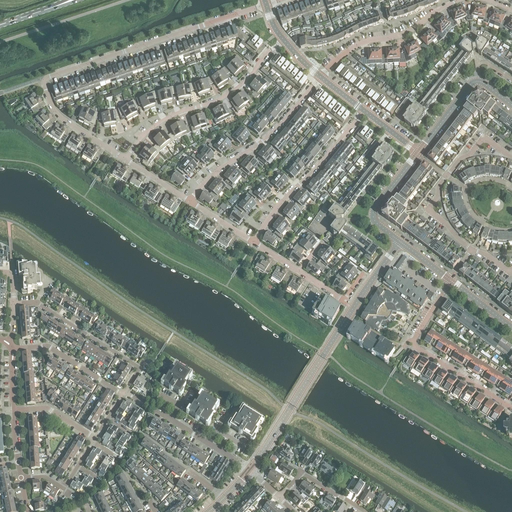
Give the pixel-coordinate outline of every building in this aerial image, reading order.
[(322,0),(318,0),(316,1),(320,13),(326,11),(322,0)] [(334,8),(331,0),(324,0),(328,10),(334,8)] [(337,0),(331,0),(334,8),(339,7),(337,0)] [(422,0),(416,2),(420,10),(425,8),(422,0)] [(427,0),(422,0),(425,8),(430,6),(427,0)] [(316,1),(311,3),(315,15),(320,13),(316,1)] [(416,2),(411,4),(415,12),(420,10),(416,2)] [(311,3),(305,4),(309,17),(315,15),(311,3)] [(406,5),(406,7),(406,6),(410,14),(414,12),(414,13),(415,12),(411,4),(411,3),(410,3),(409,3),(407,3),(406,4),(406,5)] [(305,4),(300,6),(303,16),(304,18),(309,17),(305,4)] [(473,17),(479,18),(481,6),(474,5),(474,7),(473,14),(469,13),(470,21),(473,20),(473,17)] [(300,6),(294,8),(298,18),(303,16),(300,6)] [(396,8),(397,10),(399,18),(404,16),(402,8),(401,7),(400,6),(399,6),(398,7),(397,7),(397,8),(396,8)] [(467,21),(470,21),(469,13),(466,15),(463,8),(463,6),(457,9),(461,19),(466,17),(467,21)] [(483,25),(485,25),(488,17),(485,16),(486,10),(487,7),(481,6),(479,18),(484,19),(483,22),(484,23),(483,25)] [(294,8),(289,10),(292,20),(298,18),(294,8)] [(456,21),(461,19),(457,9),(451,11),(452,13),(455,19),(452,21),(455,27),(457,25),(456,21)] [(289,10),(284,12),(287,21),(292,20),(289,10)] [(491,21),(496,23),(500,12),(494,10),(493,12),(491,18),(488,17),(485,25),(488,26),(488,24),(489,24),(491,21)] [(287,21),(284,12),(278,14),(282,26),(288,24),(287,21)] [(499,28),(502,30),(505,24),(502,23),(505,17),(506,15),(500,12),(496,23),(501,25),(499,28)] [(381,13),(376,15),(379,24),(384,22),(381,13)] [(453,28),(455,27),(452,21),(449,23),(444,18),(442,17),(438,21),(446,29),(450,25),(453,28)] [(507,28),(511,31),(511,30),(511,18),(511,20),(508,26),(505,24),(502,30),(505,31),(507,28)] [(366,19),(360,21),(364,29),(368,27),(366,19)] [(360,21),(355,24),(359,31),(364,29),(360,21)] [(443,33),(446,29),(438,21),(434,26),(435,27),(440,32),(438,34),(443,39),(445,36),(443,33)] [(355,24),(350,26),(354,34),(359,31),(355,24)] [(350,26),(346,29),(350,36),(354,34),(350,26)] [(229,30),(224,32),(227,42),(238,38),(235,30),(235,28),(233,29),(232,27),(228,29),(229,30)] [(238,29),(235,30),(238,38),(242,42),(241,44),(250,51),(258,41),(253,37),(251,40),(238,29)] [(346,29),(341,31),(345,39),(350,36),(346,29)] [(439,42),(443,39),(438,34),(436,36),(431,31),(430,30),(425,34),(433,42),(437,39),(439,42)] [(341,31),(336,33),(340,41),(344,39),(345,39),(341,31)] [(224,32),(218,34),(222,46),(228,44),(227,42),(224,32)] [(336,33),(331,35),(334,43),(340,41),(336,33)] [(218,34),(213,35),(217,48),(222,46),(218,34)] [(429,46),(433,42),(425,34),(420,38),(422,40),(426,45),(423,47),(427,53),(431,49),(429,46)] [(213,35),(207,37),(212,50),(217,48),(213,35)] [(207,37),(202,39),(205,49),(206,51),(212,50),(207,37)] [(202,39),(197,41),(200,51),(205,49),(202,39)] [(482,56),(482,55),(487,47),(488,47),(489,45),(481,39),(477,45),(478,54),(482,56)] [(197,41),(191,43),(195,55),(201,53),(200,51),(197,41)] [(262,45),(258,41),(250,51),(254,55),(256,53),(258,55),(263,50),(260,48),(262,45)] [(422,55),(427,53),(423,47),(420,49),(417,43),(416,41),(410,44),(415,54),(420,52),(422,55)] [(460,49),(462,51),(470,57),(471,58),(473,55),(472,46),(467,41),(460,49)] [(191,43),(186,44),(190,57),(195,55),(191,43)] [(186,44),(180,46),(184,56),(183,56),(184,59),(190,57),(186,44)] [(417,58),(415,54),(410,44),(405,47),(406,49),(406,48),(409,54),(404,57),(406,63),(412,60),(417,58)] [(482,55),(487,58),(493,48),(489,45),(488,47),(487,47),(482,55)] [(180,46),(175,48),(178,58),(183,56),(184,56),(180,46)] [(175,48),(169,50),(174,62),(179,60),(178,58),(175,48)] [(385,64),(394,64),(393,48),(387,49),(387,51),(387,58),(385,58),(385,64)] [(394,64),(406,63),(404,57),(400,57),(399,50),(400,50),(399,48),(393,48),(394,64)] [(487,58),(491,61),(498,50),(493,48),(487,58)] [(366,65),(376,65),(375,49),(369,50),(369,52),(369,59),(361,59),(359,62),(363,65),(366,65)] [(376,65),(385,64),(385,58),(382,58),(381,51),(382,51),(381,49),(375,49),(376,65)] [(174,62),(169,50),(164,52),(168,64),(174,62)] [(491,61),(496,64),(501,55),(503,54),(498,50),(491,61)] [(462,51),(458,56),(466,62),(470,57),(462,51)] [(161,53),(156,54),(160,67),(166,65),(161,53)] [(156,54),(150,56),(155,68),(160,67),(156,54)] [(496,64),(500,67),(506,58),(501,55),(496,64)] [(150,56),(145,58),(149,70),(155,68),(150,56)] [(230,62),(240,73),(245,69),(245,68),(244,69),(240,64),(242,61),(237,56),(234,58),(235,58),(230,62)] [(267,62),(273,67),(273,68),(280,60),(275,56),(273,58),(272,57),(267,62)] [(458,56),(454,61),(462,67),(466,62),(458,56)] [(145,58),(140,60),(143,70),(143,72),(149,70),(145,58)] [(500,67),(505,70),(510,61),(506,58),(500,67)] [(140,60),(134,62),(138,71),(143,70),(140,60)] [(272,69),(276,73),(284,63),(280,60),(273,68),(273,67),(272,69)] [(454,61),(450,66),(458,72),(462,67),(454,61)] [(134,62),(129,63),(132,73),(138,71),(134,62)] [(226,66),(223,68),(228,74),(231,72),(235,77),(240,73),(230,62),(230,63),(226,66)] [(129,63),(123,65),(127,78),(133,76),(132,73),(129,63)] [(276,73),(281,77),(289,67),(284,63),(276,73)] [(337,73),(342,76),(348,68),(342,64),(338,69),(339,70),(337,73)] [(123,65),(118,67),(122,79),(127,78),(123,65)] [(342,76),(346,80),(354,70),(349,66),(348,68),(342,76)] [(450,66),(446,71),(454,77),(458,72),(450,66)] [(118,67),(113,69),(117,81),(122,79),(118,67)] [(281,77),(285,80),(293,70),(289,67),(281,77)] [(216,73),(224,86),(229,82),(225,76),(228,74),(223,68),(221,70),(216,73)] [(113,69),(107,71),(110,81),(111,83),(117,81),(113,69)] [(285,80),(289,84),(298,74),(293,70),(285,80)] [(346,80),(351,83),(357,75),(358,73),(354,70),(346,80)] [(107,71),(102,73),(105,82),(110,81),(107,71)] [(446,71),(442,76),(450,83),(454,77),(446,71)] [(102,73),(96,74),(100,84),(105,82),(102,73)] [(211,76),(208,78),(211,85),(215,83),(218,89),(224,86),(216,73),(216,74),(211,77),(211,76)] [(96,74),(91,76),(95,88),(101,86),(100,84),(96,74)] [(289,84),(294,88),(302,78),(298,74),(289,84)] [(351,83),(355,87),(361,79),(357,75),(351,83)] [(91,76),(85,78),(89,90),(95,88),(91,76)] [(257,76),(253,81),(262,89),(266,85),(268,87),(270,84),(272,82),(270,81),(267,78),(265,80),(265,79),(262,82),(257,77),(258,77),(257,76)] [(442,76),(438,82),(446,88),(450,83),(442,76)] [(355,87),(360,90),(367,80),(363,77),(361,79),(355,87)] [(85,78),(80,80),(84,92),(89,90),(85,78)] [(200,81),(205,95),(211,93),(211,92),(210,93),(208,86),(211,85),(208,78),(205,79),(200,81)] [(302,78),(294,88),(298,91),(300,89),(301,91),(306,85),(304,84),(306,81),(302,78)] [(80,80),(75,82),(78,91),(78,92),(78,94),(84,92),(80,80)] [(360,90),(364,94),(372,84),(367,80),(360,90)] [(194,83),(191,84),(193,91),(196,90),(199,97),(198,97),(199,97),(205,95),(200,81),(199,81),(200,81),(194,83)] [(262,89),(253,81),(249,86),(254,91),(252,93),(253,94),(251,95),(255,100),(260,95),(259,95),(263,91),(264,91),(262,89)] [(75,82),(69,83),(72,93),(73,93),(78,92),(78,91),(75,82)] [(438,82),(434,87),(441,93),(446,88),(438,82)] [(69,83),(64,85),(68,97),(73,96),(73,93),(72,93),(69,83)] [(182,85),(185,100),(191,99),(190,92),(193,91),(191,84),(188,85),(182,86),(182,85)] [(364,94),(369,97),(377,87),(372,84),(364,94)] [(64,85),(58,87),(63,99),(68,97),(64,85)] [(175,87),(173,87),(174,95),(177,94),(178,101),(185,100),(182,85),(182,86),(176,87),(176,86),(175,87)] [(63,99),(58,87),(53,89),(54,92),(51,93),(53,98),(55,102),(63,99)] [(164,89),(163,89),(167,104),(173,102),(171,95),(174,95),(173,87),(169,88),(164,90),(164,89)] [(369,97),(373,101),(381,91),(377,87),(369,97)] [(434,87),(429,92),(437,98),(441,93),(434,87)] [(158,91),(154,92),(156,99),(159,98),(161,105),(167,104),(163,89),(163,90),(158,91)] [(310,97),(316,102),(316,103),(322,95),(318,91),(316,93),(314,92),(310,97)] [(373,101),(378,104),(384,96),(386,94),(381,91),(373,101)] [(464,111),(465,111),(473,117),(474,119),(478,114),(481,116),(484,113),(489,117),(490,115),(496,107),(497,106),(492,103),(492,102),(485,97),(486,97),(478,91),(472,98),(472,99),(467,105),(467,106),(464,111)] [(145,95),(150,109),(156,107),(153,100),(156,99),(154,92),(150,93),(145,96),(145,95)] [(242,92),(237,96),(245,108),(246,108),(244,105),(249,102),(250,104),(253,102),(249,96),(246,98),(242,92)] [(429,92),(425,97),(433,103),(437,98),(429,92)] [(34,115),(36,113),(42,109),(39,105),(42,103),(39,100),(38,100),(33,93),(28,95),(29,99),(25,101),(34,115)] [(284,93),(281,97),(288,103),(291,100),(290,100),(291,98),(284,93)] [(150,109),(145,95),(145,96),(139,98),(136,99),(139,106),(142,105),(144,111),(150,109)] [(314,104),(319,108),(327,98),(322,95),(316,103),(316,102),(314,104)] [(245,108),(237,96),(232,99),(232,100),(232,99),(236,105),(233,107),(238,113),(240,111),(245,108)] [(378,104),(382,108),(389,100),(384,96),(378,104)] [(281,97),(277,101),(284,107),(285,106),(286,106),(288,103),(281,97)] [(425,97),(421,102),(429,108),(433,103),(425,97)] [(323,112),(325,110),(331,102),(327,98),(319,108),(323,112)] [(126,105),(125,105),(132,118),(138,115),(138,114),(138,115),(135,109),(137,107),(134,100),(131,102),(126,105)] [(382,108),(387,111),(393,103),(389,100),(382,108)] [(277,101),(274,105),(281,112),(284,108),(283,108),(284,107),(277,101)] [(393,103),(387,111),(392,115),(398,107),(399,105),(395,101),(393,103)] [(325,110),(329,113),(336,105),(331,102),(325,110)] [(421,102),(417,107),(425,114),(425,113),(429,108),(421,102)] [(224,104),(218,107),(224,121),(224,120),(229,118),(230,118),(233,116),(229,110),(227,111),(224,105),(224,104)] [(269,109),(270,110),(277,115),(278,114),(279,115),(281,112),(274,105),(273,104),(269,109)] [(132,118),(125,105),(120,108),(118,109),(120,116),(124,114),(127,121),(132,118)] [(327,115),(332,119),(340,109),(336,105),(329,113),(327,115)] [(78,120),(84,123),(90,110),(84,107),(85,107),(81,106),(78,113),(81,114),(78,120)] [(417,107),(416,106),(412,111),(411,110),(408,115),(404,120),(406,122),(406,123),(412,128),(412,127),(414,128),(417,126),(424,117),(426,114),(425,113),(425,114),(417,107)] [(224,121),(218,107),(212,110),(215,115),(212,116),(216,124),(219,123),(224,120),(224,121)] [(500,111),(496,107),(490,115),(494,119),(500,111)] [(302,109),(299,112),(307,119),(311,115),(303,108),(302,110),(302,109)] [(46,131),(49,128),(53,124),(50,120),(52,118),(49,115),(48,116),(42,109),(36,113),(39,116),(36,119),(46,131)] [(332,119),(336,123),(344,113),(340,109),(332,119)] [(90,110),(84,123),(90,126),(90,125),(92,119),(96,121),(98,113),(95,112),(90,110)] [(108,112),(110,126),(116,125),(115,118),(119,118),(116,110),(114,111),(108,112)] [(270,110),(267,114),(274,120),(277,117),(276,116),(277,115),(270,110)] [(465,111),(461,116),(469,122),(473,117),(465,111)] [(505,114),(500,111),(494,119),(495,119),(493,121),(497,125),(505,114)] [(110,126),(108,112),(107,112),(108,112),(102,113),(99,113),(99,121),(103,120),(104,127),(110,126)] [(297,116),(296,117),(304,123),(307,119),(299,112),(297,115),(297,116)] [(344,113),(336,123),(342,128),(348,120),(347,119),(349,116),(344,113)] [(203,114),(197,116),(201,130),(201,129),(207,128),(210,127),(208,120),(205,121),(203,114)] [(267,114),(264,118),(269,122),(269,123),(270,124),(271,123),(272,123),(274,120),(267,114)] [(510,118),(505,114),(497,125),(502,129),(504,126),(510,118)] [(257,120),(258,121),(265,126),(266,125),(266,126),(269,123),(269,122),(264,118),(262,116),(261,115),(257,120)] [(201,130),(197,116),(191,118),(193,124),(190,125),(192,133),(196,131),(201,130)] [(461,116),(458,120),(466,126),(469,122),(461,116)] [(295,117),(292,121),(301,127),(304,123),(296,117),(295,118),(295,117)] [(458,120),(455,124),(463,130),(466,126),(458,120)] [(181,121),(176,124),(182,137),(187,135),(190,133),(187,127),(184,128),(181,122),(182,122),(181,121)] [(258,121),(255,125),(262,131),(265,128),(264,127),(265,126),(258,121)] [(290,124),(289,125),(297,132),(301,127),(292,121),(290,124)] [(49,128),(53,130),(51,135),(64,143),(70,134),(69,135),(65,132),(67,130),(63,128),(63,129),(54,123),(53,124),(49,128)] [(173,133),(170,135),(174,141),(176,140),(182,137),(176,124),(170,127),(173,133)] [(455,124),(452,128),(459,134),(463,130),(455,124)] [(262,131),(255,125),(251,129),(258,135),(259,134),(260,134),(262,131)] [(288,126),(286,129),(294,136),(297,132),(289,125),(289,126),(288,126)] [(241,129),(237,134),(245,141),(249,136),(248,135),(250,133),(243,127),(241,129)] [(327,128),(323,132),(331,138),(333,135),(334,133),(327,128)] [(355,138),(359,142),(368,132),(363,128),(361,131),(358,128),(354,134),(356,136),(355,138)] [(452,128),(448,133),(456,139),(459,134),(452,128)] [(283,132),(283,134),(290,140),(294,136),(286,129),(283,132)] [(163,131),(157,135),(167,147),(167,146),(171,143),(174,141),(170,135),(167,137),(163,131)] [(322,131),(319,135),(327,142),(328,141),(331,138),(323,132),(322,131)] [(368,132),(359,142),(364,146),(366,144),(368,146),(373,141),(370,138),(372,136),(368,132)] [(245,141),(237,134),(233,138),(227,133),(225,136),(232,142),(234,140),(240,145),(242,143),(243,144),(245,141)] [(448,133),(445,137),(453,143),(456,139),(448,133)] [(278,137),(287,144),(290,140),(283,134),(282,135),(281,134),(279,137),(278,137)] [(157,145),(154,147),(160,152),(162,150),(166,147),(167,147),(157,135),(152,139),(153,139),(157,145)] [(319,135),(315,139),(324,147),(326,143),(327,142),(319,135)] [(67,145),(76,151),(80,154),(86,144),(85,145),(81,143),(83,140),(79,138),(78,139),(73,136),(67,145)] [(222,138),(218,143),(227,150),(231,145),(230,144),(231,142),(224,136),(223,138),(222,138)] [(277,138),(274,141),(284,148),(287,144),(278,137),(277,138)] [(445,137),(442,141),(450,147),(453,143),(445,137)] [(312,144),(313,145),(320,150),(321,149),(321,150),(324,147),(315,139),(312,144)] [(284,148),(274,141),(272,144),(271,146),(280,153),(284,148)] [(442,141),(438,146),(446,152),(450,147),(442,141)] [(227,150),(218,143),(214,147),(210,144),(208,146),(215,152),(217,150),(222,154),(223,152),(224,153),(227,150)] [(344,144),(342,147),(350,154),(354,150),(346,143),(345,145),(344,144)] [(146,145),(142,150),(154,159),(154,160),(158,155),(160,152),(154,147),(152,150),(147,145),(146,145)] [(313,145),(309,149),(317,155),(319,152),(319,151),(320,150),(313,145)] [(97,153),(98,150),(95,148),(94,149),(89,146),(83,156),(96,164),(101,156),(97,153)] [(438,146),(435,150),(443,156),(445,158),(449,154),(446,152),(438,146)] [(205,149),(201,154),(210,161),(214,156),(213,155),(214,153),(207,147),(206,149),(205,149)] [(265,148),(262,151),(271,158),(274,154),(279,158),(281,155),(274,149),(272,151),(267,147),(266,149),(265,148)] [(340,151),(339,152),(347,158),(350,154),(342,147),(339,150),(340,151)] [(372,161),(373,163),(373,162),(381,169),(382,169),(384,167),(385,167),(392,159),(391,158),(393,155),(391,153),(392,153),(386,148),(385,148),(383,147),(379,152),(378,151),(375,156),(376,156),(372,161)] [(309,149),(306,153),(313,159),(314,158),(317,155),(309,149)] [(154,159),(142,150),(138,155),(139,155),(145,160),(142,164),(147,168),(150,164),(154,159)] [(435,150),(432,154),(440,160),(443,156),(435,150)] [(271,158),(262,151),(258,156),(259,157),(257,159),(265,165),(266,163),(267,163),(271,158)] [(337,153),(335,156),(343,163),(344,164),(348,159),(347,158),(339,152),(337,154),(337,153)] [(306,153),(303,157),(310,163),(313,160),(312,160),(313,159),(306,153)] [(432,154),(432,153),(428,158),(437,165),(440,160),(432,154)] [(210,161),(201,154),(197,158),(193,155),(191,157),(198,163),(200,161),(205,165),(206,163),(207,164),(210,161)] [(332,160),(340,167),(343,163),(335,156),(332,159),(332,160)] [(303,157),(299,161),(305,166),(304,166),(306,167),(307,166),(310,163),(303,157)] [(188,160),(184,165),(193,172),(197,167),(196,166),(197,164),(190,158),(189,160),(188,160)] [(248,159),(245,162),(254,169),(257,165),(262,168),(264,166),(257,160),(255,162),(250,158),(249,160),(248,159)] [(297,159),(294,164),(301,170),(302,169),(304,166),(305,166),(299,161),(297,159)] [(330,161),(328,164),(336,171),(340,167),(332,160),(331,162),(330,161)] [(254,169),(245,162),(241,167),(242,168),(240,170),(248,176),(249,174),(250,174),(254,169)] [(373,162),(373,163),(369,168),(377,174),(381,169),(373,162)] [(421,168),(429,174),(429,175),(433,170),(424,163),(421,168)] [(294,164),(290,168),(298,174),(300,171),(301,170),(294,164)] [(326,168),(325,169),(333,175),(334,176),(337,172),(336,171),(328,164),(325,168),(326,168)] [(126,183),(128,179),(131,175),(126,172),(128,170),(125,168),(124,169),(119,165),(112,175),(126,183)] [(193,172),(184,165),(180,169),(178,167),(176,169),(183,175),(185,173),(188,176),(189,174),(190,175),(193,172)] [(298,174),(290,168),(287,172),(294,178),(295,177),(298,174)] [(369,168),(365,173),(373,179),(377,174),(369,168)] [(421,168),(418,172),(426,178),(429,174),(421,168)] [(474,168),(469,170),(473,179),(477,178),(474,168)] [(507,170),(502,168),(499,177),(504,179),(507,170)] [(231,170),(228,173),(237,180),(240,175),(245,179),(247,177),(240,171),(238,173),(233,169),(232,171),(231,170)] [(323,170),(321,172),(329,179),(333,175),(325,169),(324,170),(323,170)] [(171,181),(174,183),(175,182),(180,186),(184,181),(181,178),(182,176),(175,170),(173,173),(176,175),(172,179),(172,180),(171,181)] [(469,170),(464,173),(469,182),(473,180),(473,179),(469,170)] [(319,176),(318,177),(326,183),(329,179),(321,172),(318,176),(319,176)] [(418,172),(415,176),(423,183),(426,178),(418,172)] [(143,191),(144,189),(147,185),(142,183),(144,180),(141,178),(140,179),(132,173),(131,175),(128,179),(131,181),(129,183),(138,189),(139,188),(143,191)] [(237,180),(228,173),(224,178),(227,180),(225,182),(232,188),(234,185),(233,184),(237,180)] [(279,174),(275,179),(284,186),(288,181),(287,181),(288,179),(281,173),(280,175),(279,174)] [(365,173),(361,178),(369,184),(373,179),(365,173)] [(469,182),(464,173),(459,176),(465,184),(469,182)] [(415,176),(411,181),(419,187),(423,183),(415,176)] [(317,178),(314,181),(322,188),(326,183),(318,177),(317,178)] [(361,178),(357,183),(365,189),(369,184),(361,178)] [(284,186),(275,179),(272,184),(267,180),(265,183),(272,189),(274,187),(279,190),(280,189),(281,189),(284,186)] [(312,181),(310,184),(318,191),(317,192),(319,192),(322,188),(314,181),(314,180),(313,182),(312,181)] [(215,182),(213,185),(221,192),(225,188),(230,191),(232,189),(224,183),(223,185),(218,181),(216,183),(215,182)] [(411,181),(408,185),(416,191),(419,187),(411,181)] [(262,185),(258,190),(267,197),(271,192),(270,191),(271,189),(264,183),(263,185),(262,185)] [(357,183),(353,188),(361,194),(365,189),(357,183)] [(452,183),(452,194),(462,194),(462,189),(457,189),(457,187),(457,186),(452,183)] [(158,204),(160,200),(163,196),(162,196),(158,193),(160,190),(157,188),(156,189),(147,184),(147,185),(144,189),(147,191),(144,195),(158,204)] [(318,191),(310,184),(307,187),(308,188),(307,189),(314,195),(317,192),(318,191)] [(211,192),(210,194),(217,200),(219,198),(218,196),(221,192),(213,185),(209,190),(211,192)] [(408,185),(405,189),(413,195),(416,191),(408,185)] [(353,188),(349,193),(356,200),(361,194),(353,188)] [(405,189),(401,194),(409,200),(413,195),(405,189)] [(267,197),(258,190),(254,194),(250,191),(248,193),(255,199),(257,197),(262,201),(263,199),(264,200),(267,197)] [(300,193),(298,196),(306,203),(310,198),(314,202),(316,199),(309,193),(307,195),(303,192),(301,193),(300,193)] [(217,200),(210,194),(208,196),(205,193),(201,198),(200,200),(203,201),(204,200),(209,205),(213,200),(215,202),(217,200)] [(349,193),(345,198),(352,205),(356,200),(349,193)] [(160,200),(163,201),(160,206),(174,214),(179,206),(174,203),(176,201),(173,198),(172,200),(163,194),(162,196),(163,196),(160,200)] [(247,198),(243,202),(251,209),(255,204),(253,202),(254,200),(247,194),(245,197),(247,198)] [(401,194),(398,198),(406,204),(409,200),(401,194)] [(296,203),(295,205),(302,211),(304,208),(302,207),(306,203),(298,196),(293,200),(296,203)] [(397,226),(402,230),(402,229),(408,221),(409,221),(410,219),(405,216),(407,212),(404,210),(408,205),(406,204),(398,198),(397,197),(394,202),(393,202),(388,208),(382,216),(390,222),(390,221),(397,226)] [(345,198),(340,204),(348,210),(352,205),(345,198)] [(251,209),(243,202),(239,207),(237,205),(235,207),(242,213),(244,211),(246,213),(248,212),(249,212),(251,209)] [(454,206),(456,211),(465,207),(464,203),(454,206)] [(290,204),(286,209),(295,216),(298,212),(300,213),(302,211),(295,205),(293,206),(290,204)] [(340,204),(336,209),(344,215),(348,210),(340,204)] [(336,209),(335,207),(328,215),(334,220),(343,219),(345,215),(344,215),(336,209)] [(456,211),(458,216),(467,211),(465,207),(456,211)] [(231,218),(230,219),(233,221),(234,220),(239,224),(243,219),(240,216),(241,214),(234,208),(232,211),(234,213),(231,217),(231,218)] [(286,217),(284,219),(292,225),(294,223),(291,221),(295,216),(286,209),(284,212),(285,213),(283,215),(286,217)] [(185,216),(188,218),(186,222),(199,230),(205,221),(204,222),(200,220),(201,217),(198,215),(197,216),(189,210),(185,216)] [(458,216),(461,221),(469,215),(467,211),(458,216)] [(461,221),(465,225),(472,219),(469,215),(461,221)] [(280,219),(276,224),(285,231),(288,226),(290,227),(292,225),(284,219),(283,221),(280,219)] [(402,230),(406,233),(414,222),(410,219),(409,221),(408,221),(402,229),(402,230)] [(465,225),(469,229),(475,222),(472,219),(465,225)] [(406,233),(410,236),(417,227),(417,228),(419,226),(414,222),(406,233)] [(469,229),(473,233),(479,225),(475,222),(469,229)] [(216,230),(217,227),(214,225),(213,226),(208,223),(202,232),(215,241),(221,231),(220,232),(216,230)] [(339,236),(340,234),(346,226),(346,225),(343,223),(335,224),(330,230),(339,236)] [(285,231),(276,224),(274,227),(275,227),(273,229),(276,232),(274,234),(281,239),(283,237),(281,235),(285,231)] [(479,225),(473,233),(478,236),(483,228),(481,227),(481,226),(479,225)] [(340,234),(345,238),(351,230),(346,226),(340,234)] [(410,236),(415,239),(421,231),(417,228),(417,227),(410,236)] [(415,239),(419,242),(425,234),(427,232),(423,229),(421,231),(415,239)] [(345,238),(350,241),(356,234),(351,230),(345,238)] [(481,238),(487,240),(491,231),(488,230),(486,230),(481,238)] [(487,240),(492,242),(495,232),(491,231),(487,240)] [(218,243),(226,248),(228,246),(233,248),(236,243),(232,240),(233,238),(230,235),(229,237),(224,233),(218,243)] [(264,239),(263,240),(266,242),(267,241),(272,245),(276,241),(279,243),(281,240),(273,234),(272,236),(268,233),(264,238),(264,239)] [(307,236),(304,241),(312,248),(316,243),(314,241),(315,239),(308,233),(306,235),(307,236)] [(350,241),(356,245),(361,238),(356,234),(350,241)] [(419,242),(423,246),(430,237),(425,234),(419,242)] [(423,246),(428,249),(434,241),(430,237),(423,246)] [(356,245),(361,249),(367,242),(361,238),(356,245)] [(428,249),(432,252),(440,242),(436,239),(434,241),(428,249)] [(298,243),(296,246),(303,252),(305,250),(307,252),(309,250),(310,251),(312,248),(304,241),(300,245),(298,243)] [(361,249),(366,253),(372,246),(367,242),(361,249)] [(432,252),(436,255),(444,245),(440,242),(432,252)] [(436,255),(441,259),(448,249),(444,245),(436,255)] [(303,252),(296,246),(292,251),(294,253),(290,257),(291,258),(290,259),(292,261),(293,260),(299,264),(303,259),(299,256),(303,252)] [(378,250),(372,246),(366,253),(364,257),(372,263),(378,255),(375,253),(378,250)] [(325,247),(321,252),(329,259),(333,254),(335,255),(336,253),(329,247),(327,249),(325,247)] [(441,259),(445,262),(451,254),(453,252),(448,249),(441,259)] [(320,260),(319,262),(326,267),(328,265),(325,263),(329,259),(321,252),(318,255),(319,256),(318,257),(320,260)] [(445,262),(449,265),(456,257),(455,257),(451,254),(445,262)] [(256,267),(269,276),(275,266),(274,267),(270,265),(271,262),(268,260),(267,261),(258,255),(255,261),(258,263),(256,267)] [(407,258),(404,255),(395,267),(398,269),(403,263),(407,258)] [(449,265),(454,269),(460,260),(456,256),(455,257),(456,257),(449,265)] [(326,267),(319,262),(315,266),(311,263),(307,268),(308,268),(307,270),(309,271),(310,271),(316,275),(320,270),(322,272),(326,267)] [(349,266),(345,271),(353,278),(357,273),(355,271),(356,269),(349,263),(348,265),(349,266)] [(23,279),(23,282),(24,293),(24,292),(27,292),(27,294),(33,292),(32,290),(37,290),(37,288),(40,288),(41,288),(40,278),(36,278),(36,267),(35,267),(35,268),(32,268),(32,266),(27,267),(27,264),(22,264),(22,266),(19,266),(18,266),(19,276),(25,276),(26,279),(23,279)] [(459,273),(464,277),(471,268),(466,264),(459,273)] [(464,277),(468,280),(476,270),(472,267),(471,268),(464,277)] [(286,283),(287,282),(290,278),(286,275),(287,272),(284,270),(283,271),(278,268),(271,277),(280,283),(282,280),(286,283)] [(395,293),(397,295),(397,294),(402,298),(420,311),(429,299),(432,301),(435,297),(431,294),(429,297),(393,271),(394,270),(394,269),(383,284),(395,293)] [(468,280),(473,283),(480,273),(476,270),(468,280)] [(337,276),(344,282),(346,280),(348,282),(350,280),(351,281),(353,278),(345,271),(343,273),(341,276),(339,274),(337,276)] [(473,283),(477,286),(485,276),(480,273),(473,283)] [(287,282),(290,284),(287,288),(301,296),(306,288),(302,285),(303,283),(300,281),(299,282),(291,276),(290,278),(287,282)] [(344,282),(337,276),(335,278),(337,280),(334,285),(333,287),(336,288),(337,287),(342,292),(346,287),(343,284),(344,282)] [(477,286),(481,289),(487,282),(488,282),(489,280),(485,276),(477,286)] [(481,289),(486,293),(492,285),(488,282),(487,282),(481,289)] [(486,293),(490,296),(496,288),(492,285),(486,293)] [(490,296),(494,299),(500,291),(496,288),(490,296)] [(52,300),(56,302),(60,295),(56,292),(57,291),(54,289),(47,299),(51,302),(52,300)] [(397,294),(397,295),(396,296),(394,294),(393,295),(392,294),(392,293),(391,294),(390,292),(388,291),(387,291),(387,293),(386,292),(384,293),(380,290),(364,314),(361,319),(366,322),(366,324),(367,324),(366,325),(374,331),(375,329),(376,330),(378,332),(380,330),(379,329),(381,325),(382,326),(383,326),(384,326),(384,328),(388,327),(386,322),(387,321),(390,318),(394,321),(396,318),(392,316),(392,315),(397,316),(397,313),(402,314),(406,316),(408,317),(410,315),(409,314),(411,312),(408,310),(408,307),(407,307),(409,305),(406,304),(405,303),(404,302),(404,303),(403,301),(401,299),(402,298),(397,294)] [(494,299),(498,303),(505,295),(504,295),(506,293),(502,290),(500,291),(494,299)] [(498,303),(503,307),(502,308),(509,313),(511,315),(511,294),(511,297),(506,293),(504,295),(505,295),(498,303)] [(58,306),(62,309),(69,298),(65,296),(65,297),(60,295),(56,302),(59,305),(58,306)] [(66,309),(70,312),(75,304),(71,301),(72,300),(69,298),(62,309),(65,311),(66,309)] [(328,325),(330,327),(339,311),(337,310),(339,307),(328,301),(327,303),(320,299),(312,312),(315,314),(313,317),(317,319),(318,316),(329,323),(328,325)] [(448,315),(449,315),(448,314),(454,306),(449,302),(443,311),(448,315)] [(73,316),(77,318),(83,307),(80,305),(79,307),(75,304),(70,312),(74,314),(73,316)] [(448,314),(449,315),(454,318),(460,310),(454,306),(448,314)] [(81,319),(85,321),(90,313),(85,310),(86,309),(83,307),(77,318),(80,320),(81,319)] [(454,318),(459,322),(465,314),(460,310),(454,318)] [(90,313),(85,321),(89,323),(88,325),(91,327),(98,317),(95,315),(94,316),(90,313)] [(459,322),(464,326),(470,318),(465,314),(459,322)] [(40,320),(48,324),(51,320),(43,315),(40,320)] [(464,326),(470,330),(476,322),(470,318),(464,326)] [(95,331),(100,334),(105,326),(103,324),(104,323),(99,319),(93,329),(96,330),(95,331)] [(46,328),(50,331),(55,323),(51,320),(48,324),(46,328)] [(470,330),(475,334),(481,326),(476,322),(470,330)] [(50,331),(55,334),(60,326),(55,323),(50,331)] [(55,334),(59,336),(64,328),(60,326),(55,334)] [(105,326),(100,334),(105,337),(105,336),(108,338),(114,329),(109,326),(108,327),(105,326)] [(351,340),(368,351),(377,337),(374,334),(373,335),(372,334),(369,331),(368,332),(367,331),(367,330),(360,326),(359,328),(356,326),(350,337),(352,338),(351,340)] [(475,334),(480,338),(486,330),(481,326),(475,334)] [(59,336),(63,339),(68,331),(64,328),(59,336)] [(111,341),(116,344),(121,336),(119,334),(120,333),(115,330),(109,339),(112,340),(111,341)] [(480,338),(486,342),(492,334),(486,330),(480,338)] [(63,339),(68,342),(73,334),(68,331),(63,339)] [(431,344),(434,346),(440,336),(432,331),(428,337),(426,337),(424,341),(430,345),(431,344)] [(68,342),(72,344),(77,336),(73,334),(68,342)] [(486,342),(491,346),(497,338),(492,334),(486,342)] [(72,344),(76,347),(81,339),(77,336),(72,344)] [(121,336),(116,344),(121,347),(121,346),(124,348),(130,339),(125,336),(124,337),(121,336)] [(436,349),(441,352),(448,341),(440,336),(434,346),(437,348),(436,349)] [(377,337),(368,351),(388,363),(391,358),(392,356),(396,349),(390,345),(389,345),(387,344),(385,343),(386,342),(382,340),(382,341),(380,340),(381,339),(377,337)] [(491,346),(496,350),(502,342),(497,338),(491,346)] [(81,339),(76,347),(81,350),(86,342),(81,339)] [(127,352),(132,355),(137,346),(135,345),(136,343),(131,340),(125,349),(128,350),(127,352)] [(447,354),(450,356),(456,346),(448,341),(441,352),(446,355),(447,354)] [(496,350),(501,354),(507,345),(502,342),(496,350)] [(82,351),(86,354),(91,346),(87,343),(82,351)] [(501,354),(507,357),(511,350),(511,348),(507,345),(501,354)] [(86,354),(91,356),(96,348),(91,346),(86,354)] [(137,346),(132,355),(137,358),(137,356),(140,358),(146,349),(141,346),(140,347),(137,346)] [(452,359),(457,362),(464,352),(456,346),(450,356),(453,358),(452,359)] [(91,356),(95,359),(100,351),(96,348),(91,356)] [(95,359),(99,362),(104,354),(100,351),(95,359)] [(463,364),(466,366),(472,357),(464,352),(457,362),(462,365),(463,364)] [(403,363),(411,368),(420,356),(414,353),(411,357),(408,355),(403,363)] [(99,362),(104,365),(109,357),(104,354),(99,362)] [(46,366),(51,369),(56,361),(49,357),(47,359),(49,361),(46,366)] [(109,357),(104,365),(108,367),(113,359),(109,357)] [(468,369),(473,372),(480,362),(472,357),(466,366),(469,368),(468,369)] [(412,369),(421,374),(429,362),(424,359),(421,363),(417,361),(412,369)] [(51,369),(55,371),(60,363),(56,361),(51,369)] [(479,374),(482,376),(488,367),(480,362),(473,372),(478,375),(479,374)] [(55,371),(59,374),(64,366),(60,363),(55,371)] [(123,363),(120,368),(128,373),(131,370),(129,368),(129,367),(123,363)] [(422,375),(430,380),(438,368),(433,365),(430,369),(427,367),(422,375)] [(64,366),(59,374),(64,377),(69,369),(64,366)] [(169,390),(171,391),(172,390),(174,391),(175,390),(177,392),(176,393),(180,395),(186,385),(184,384),(190,375),(177,366),(171,375),(169,374),(163,384),(170,389),(169,390)] [(484,379),(489,382),(496,372),(488,367),(482,376),(485,378),(484,379)] [(120,368),(117,373),(125,378),(128,373),(120,368)] [(65,377),(70,380),(74,373),(70,370),(65,377)] [(431,381),(440,386),(448,374),(443,371),(440,375),(436,373),(431,381)] [(495,385),(498,387),(504,377),(496,372),(489,382),(494,386),(495,385)] [(70,380),(74,383),(79,375),(74,373),(70,380)] [(117,373),(114,377),(123,382),(125,378),(117,373)] [(138,378),(136,382),(146,388),(149,385),(144,382),(146,378),(150,380),(152,378),(152,377),(153,376),(149,374),(148,375),(146,374),(145,377),(142,375),(139,379),(138,378)] [(74,383),(78,385),(83,378),(79,375),(74,383)] [(123,382),(114,377),(111,382),(118,386),(118,385),(120,386),(123,382)] [(441,387),(449,392),(457,380),(452,377),(449,381),(446,379),(441,387)] [(500,389),(505,393),(511,382),(504,377),(498,387),(501,388),(500,389)] [(78,385),(83,388),(87,381),(83,378),(78,385)] [(83,388),(87,391),(92,384),(87,381),(83,388)] [(149,390),(146,388),(136,382),(134,386),(135,386),(132,390),(137,393),(139,389),(144,392),(142,394),(145,396),(149,390)] [(450,393),(459,398),(467,386),(462,383),(459,387),(455,385),(450,393)] [(92,384),(87,391),(91,394),(96,386),(92,384)] [(49,397),(51,399),(52,399),(55,394),(56,392),(49,387),(46,387),(47,395),(50,397),(49,397)] [(460,399),(468,404),(476,392),(471,389),(468,393),(465,391),(460,399)] [(107,390),(104,395),(112,399),(115,395),(107,390)] [(50,401),(54,404),(59,397),(55,394),(52,399),(51,399),(50,401)] [(104,395),(101,399),(109,404),(112,399),(104,395)] [(203,423),(207,425),(213,415),(211,414),(217,405),(202,395),(196,405),(194,404),(188,413),(196,418),(195,419),(197,421),(198,420),(200,421),(201,420),(203,421),(203,423)] [(469,405),(478,410),(486,398),(481,395),(477,399),(474,397),(469,405)] [(54,404),(58,407),(59,407),(63,401),(63,400),(59,397),(54,404)] [(101,399),(99,404),(106,408),(109,404),(101,399)] [(58,408),(62,411),(67,403),(63,401),(59,407),(58,407),(58,408)] [(124,401),(119,409),(125,413),(127,408),(128,409),(132,412),(134,409),(133,408),(134,406),(132,404),(131,404),(127,402),(126,403),(124,402),(124,401)] [(479,411),(487,417),(495,404),(490,401),(487,405),(484,403),(479,411)] [(62,411),(67,413),(71,406),(67,403),(62,411)] [(99,404),(96,408),(103,413),(106,408),(99,404)] [(67,413),(71,416),(76,409),(71,406),(67,413)] [(138,408),(134,406),(133,408),(134,409),(132,412),(135,413),(132,417),(138,421),(140,417),(141,417),(144,413),(140,410),(139,411),(137,410),(138,408)] [(488,417),(496,423),(505,410),(499,407),(496,411),(493,409),(488,417)] [(96,408),(93,413),(100,418),(103,413),(96,408)] [(239,432),(238,433),(240,435),(241,434),(243,435),(244,434),(246,435),(246,437),(252,440),(258,431),(256,429),(262,420),(243,408),(238,418),(236,417),(230,426),(239,432)] [(76,409),(71,416),(76,419),(80,412),(76,409)] [(120,423),(122,424),(124,421),(125,422),(127,420),(123,417),(122,417),(125,413),(119,409),(114,417),(115,417),(116,418),(116,420),(120,422),(120,423)] [(91,412),(88,416),(97,422),(100,418),(93,413),(91,412)] [(85,421),(87,422),(94,427),(97,422),(88,416),(85,421)] [(124,421),(122,424),(126,427),(127,425),(129,426),(129,428),(133,430),(136,426),(135,425),(138,421),(132,417),(129,421),(127,420),(125,422),(124,421)] [(150,426),(154,429),(159,422),(154,419),(154,420),(152,419),(149,423),(151,425),(150,426)] [(87,422),(84,427),(91,431),(94,427),(87,422)] [(158,434),(159,432),(158,432),(163,424),(159,422),(154,429),(153,431),(158,434)] [(158,432),(159,432),(163,435),(167,427),(163,424),(158,432)] [(111,426),(106,434),(111,437),(114,433),(115,434),(119,436),(120,434),(119,433),(121,431),(118,429),(113,426),(113,428),(111,426)] [(163,435),(167,437),(172,430),(167,427),(163,435)] [(167,437),(171,440),(176,433),(172,430),(167,437)] [(125,433),(121,431),(119,433),(120,434),(119,436),(121,438),(119,442),(124,445),(127,441),(128,442),(131,437),(126,435),(126,436),(124,435),(125,433)] [(171,440),(176,443),(180,435),(176,433),(171,440)] [(106,447),(109,449),(111,446),(112,447),(114,444),(110,442),(109,442),(111,437),(106,434),(101,442),(103,443),(102,444),(107,447),(106,447)] [(75,435),(72,439),(82,446),(85,441),(75,435)] [(174,445),(179,447),(180,445),(180,446),(183,441),(185,438),(180,435),(176,443),(174,445)] [(141,446),(145,449),(150,442),(146,439),(145,440),(143,438),(142,439),(140,442),(140,443),(142,444),(141,446)] [(72,439),(69,444),(79,450),(82,446),(72,439)] [(178,448),(183,451),(187,443),(183,441),(180,446),(180,445),(179,447),(178,448)] [(111,446),(109,449),(113,452),(114,450),(116,451),(115,452),(120,455),(123,451),(121,450),(124,445),(119,442),(116,446),(114,444),(112,447),(111,446)] [(145,449),(149,452),(154,445),(150,442),(145,449)] [(183,451),(187,453),(192,446),(187,443),(183,451)] [(67,449),(69,450),(76,455),(79,450),(69,444),(67,449)] [(149,452),(153,455),(158,448),(154,445),(149,452)] [(187,453),(191,456),(196,449),(192,446),(187,453)] [(282,461),(283,458),(289,462),(290,460),(291,461),(292,461),(293,461),(294,460),(294,459),(293,458),(292,457),(293,455),(288,452),(290,450),(285,447),(284,449),(283,449),(279,455),(278,455),(277,458),(282,461)] [(153,455),(157,458),(161,453),(163,451),(158,448),(153,455)] [(300,457),(303,458),(300,462),(305,465),(313,452),(306,448),(300,457)] [(94,449),(89,457),(95,460),(97,456),(98,456),(98,457),(102,459),(104,457),(103,456),(104,453),(101,452),(97,449),(96,450),(94,449)] [(191,456),(196,459),(200,452),(196,449),(191,456)] [(69,450),(66,455),(74,459),(76,455),(69,450)] [(196,459),(200,462),(205,454),(200,452),(196,459)] [(108,456),(104,453),(103,456),(104,457),(102,459),(105,461),(102,465),(108,468),(110,464),(111,465),(114,460),(110,457),(109,459),(107,457),(108,456)] [(156,460),(160,463),(165,456),(161,453),(157,458),(156,460)] [(61,458),(63,459),(71,464),(74,459),(66,455),(64,454),(61,458)] [(200,462),(205,464),(209,457),(205,454),(200,462)] [(126,470),(127,471),(134,464),(137,461),(132,456),(125,462),(127,464),(124,466),(127,469),(126,470)] [(160,463),(164,466),(169,459),(165,456),(160,463)] [(272,456),(269,461),(274,464),(277,459),(272,456)] [(307,466),(310,468),(312,466),(316,468),(321,460),(314,456),(311,461),(310,461),(307,466)] [(90,470),(92,472),(94,469),(95,470),(97,467),(93,465),(92,464),(95,460),(89,457),(84,465),(86,466),(86,467),(90,470)] [(63,459),(60,464),(68,469),(71,464),(63,459)] [(164,466),(168,469),(173,462),(169,459),(164,466)] [(221,459),(218,464),(226,469),(226,468),(227,469),(229,466),(228,466),(229,464),(221,459)] [(320,470),(331,477),(335,470),(325,464),(326,461),(327,460),(325,459),(325,460),(324,459),(321,464),(323,466),(320,470)] [(168,469),(172,472),(177,465),(173,462),(168,469)] [(215,469),(223,474),(224,472),(225,473),(226,470),(226,469),(218,464),(215,462),(213,467),(215,469)] [(277,468),(275,471),(276,471),(280,475),(282,472),(289,477),(293,470),(283,463),(279,469),(278,468),(277,468)] [(60,464),(58,468),(65,473),(68,469),(60,464)] [(130,471),(132,473),(138,467),(134,464),(127,471),(128,472),(130,471)] [(94,469),(92,472),(96,474),(97,473),(99,474),(98,475),(103,478),(106,473),(105,473),(108,468),(102,465),(100,469),(97,467),(95,470),(94,469)] [(172,472),(176,475),(181,468),(177,465),(172,472)] [(133,477),(134,478),(142,471),(138,467),(132,473),(134,476),(133,477)] [(65,473),(58,468),(55,473),(62,478),(65,473)] [(181,468),(176,475),(180,478),(186,471),(181,468)] [(276,471),(275,471),(270,468),(267,473),(269,474),(268,477),(278,484),(282,477),(275,472),(276,471)] [(215,469),(212,473),(220,478),(221,478),(223,476),(222,475),(223,474),(215,469)] [(137,478),(139,480),(145,474),(142,471),(134,478),(136,480),(137,478)] [(220,478),(212,473),(209,478),(217,483),(218,482),(219,482),(220,479),(220,478)] [(84,474),(80,480),(83,482),(81,485),(83,486),(86,488),(89,484),(90,485),(93,480),(89,477),(88,479),(86,477),(87,476),(84,474)] [(140,484),(142,485),(149,478),(145,474),(139,480),(142,483),(140,484)] [(116,479),(118,483),(126,479),(123,475),(117,478),(116,476),(113,478),(115,480),(116,479)] [(83,482),(80,480),(77,478),(75,481),(74,483),(73,482),(70,487),(75,490),(75,489),(80,492),(83,486),(81,485),(83,482)] [(144,486),(146,488),(152,481),(149,478),(142,485),(143,487),(144,486)] [(118,483),(120,488),(128,484),(126,479),(118,483)] [(348,490),(357,495),(364,485),(355,479),(348,490)] [(176,486),(181,490),(186,483),(181,480),(176,486)] [(40,492),(42,492),(44,485),(39,485),(39,482),(36,482),(36,481),(33,481),(33,482),(33,484),(33,491),(39,490),(40,492)] [(148,491),(149,492),(156,485),(152,481),(146,488),(149,490),(148,491)] [(304,492),(302,494),(309,499),(311,497),(309,495),(314,489),(304,482),(299,488),(304,492)] [(151,493),(154,495),(160,489),(162,487),(158,483),(156,485),(149,492),(150,494),(151,493)] [(181,490),(185,493),(190,486),(186,483),(181,490)] [(49,496),(50,497),(56,487),(52,485),(52,486),(49,484),(47,487),(44,485),(42,492),(44,493),(45,492),(50,495),(49,496)] [(120,488),(123,492),(130,488),(128,484),(120,488)] [(185,493),(189,496),(194,489),(190,486),(185,493)] [(373,494),(372,493),(372,494),(367,491),(369,488),(366,486),(363,491),(365,493),(360,501),(366,504),(369,499),(372,500),(375,496),(373,494)] [(56,487),(50,497),(57,501),(60,495),(58,494),(60,491),(57,489),(58,489),(56,487)] [(253,488),(252,490),(260,498),(264,494),(266,492),(261,487),(259,489),(258,488),(255,490),(253,488)] [(123,492),(125,497),(133,493),(130,488),(123,492)] [(155,498),(156,500),(163,492),(160,489),(154,495),(156,497),(155,498)] [(191,501),(193,499),(198,492),(194,489),(189,496),(187,498),(191,501)] [(163,492),(156,500),(157,501),(159,500),(161,502),(169,494),(166,490),(164,492),(163,492)] [(252,493),(250,496),(256,502),(260,498),(252,490),(250,491),(252,493)] [(95,499),(96,502),(104,498),(102,494),(103,493),(102,491),(99,492),(100,494),(93,498),(94,499),(95,499)] [(193,499),(197,502),(202,495),(198,492),(193,499)] [(309,499),(302,494),(300,496),(296,492),(290,498),(298,506),(301,503),(303,504),(304,504),(306,502),(309,499)] [(125,497),(128,501),(135,497),(133,493),(125,497)] [(375,511),(378,511),(387,499),(379,494),(376,498),(378,499),(376,503),(378,505),(375,511)] [(246,496),(244,498),(253,505),(255,507),(258,503),(256,502),(250,496),(248,498),(246,496)] [(331,508),(336,501),(328,496),(325,499),(322,497),(319,503),(322,505),(321,506),(326,509),(328,506),(331,508)] [(128,501),(130,506),(138,502),(135,497),(128,501)] [(96,505),(97,507),(106,503),(104,498),(96,502),(98,505),(96,505)] [(245,501),(243,503),(249,509),(253,505),(244,498),(243,499),(245,501)] [(387,499),(378,511),(383,511),(384,510),(387,511),(390,507),(392,508),(395,504),(387,499)] [(130,506),(132,511),(140,506),(138,502),(130,506)] [(263,508),(266,511),(267,511),(275,504),(273,502),(271,504),(269,502),(263,508)] [(99,508),(101,511),(109,507),(106,503),(97,507),(98,509),(99,508)] [(173,508),(173,509),(175,511),(181,511),(177,506),(175,503),(171,506),(173,508)] [(182,503),(177,506),(181,511),(182,511),(186,510),(186,509),(185,508),(183,505),(182,503)] [(239,504),(237,505),(243,511),(246,511),(249,509),(243,503),(241,506),(239,504)] [(346,511),(344,510),(346,507),(339,503),(338,504),(337,503),(334,507),(336,508),(334,511),(335,511),(346,511)]
